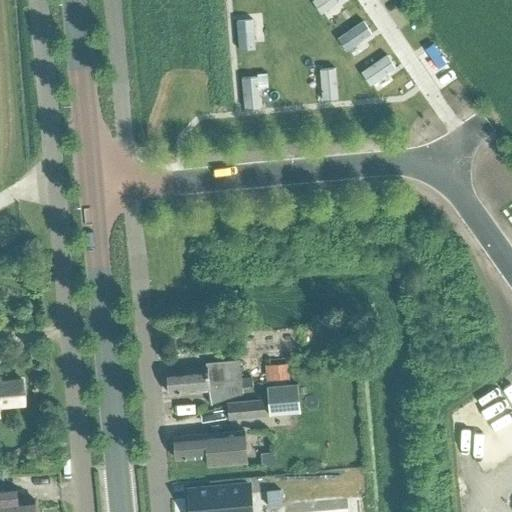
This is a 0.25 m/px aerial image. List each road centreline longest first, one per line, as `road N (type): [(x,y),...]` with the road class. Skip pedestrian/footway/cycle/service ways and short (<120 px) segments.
road 1 (unclassified): [(83,511),(36,0)]
road 2 (unclassified): [(159,511),(128,186)]
road 3 (primary): [(120,511),(91,188)]
road 4 (unclassified): [(441,171),(400,162),(128,186)]
road 5 (primary): [(91,188),(75,0)]
road 6 (unclassified): [(128,186),(111,0)]
road 7 (unclassified): [(511,268),(441,171)]
